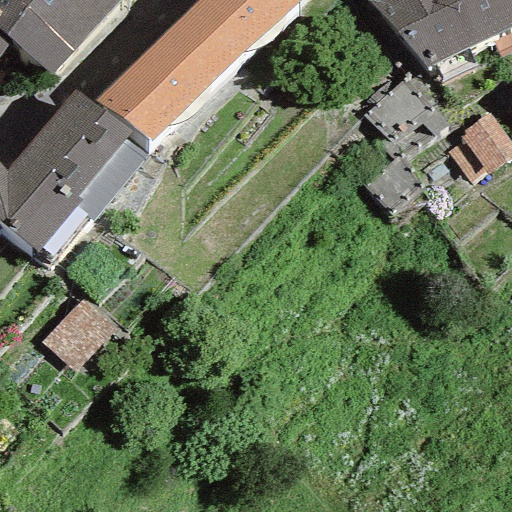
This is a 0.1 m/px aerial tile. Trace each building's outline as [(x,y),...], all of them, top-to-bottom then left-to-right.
[(116,0),(0,0),(0,58),(15,38),(53,73),(116,0)] [(290,0),(195,0),(94,98),(151,135),(290,0)] [(511,0),(367,0),(368,0),(427,65),(511,25),(511,0)] [(130,129),(73,91),(0,173),(0,219),(37,248),(82,197),(76,193),(130,129)] [(511,151),(484,114),(441,147),(469,184),(511,151)]
